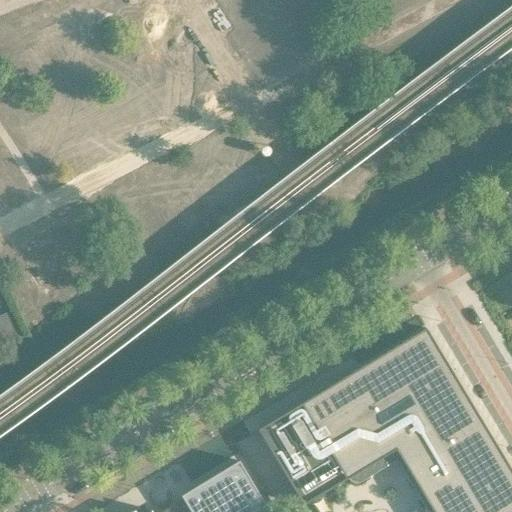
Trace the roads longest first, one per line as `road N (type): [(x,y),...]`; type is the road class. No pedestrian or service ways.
road 1 (unclassified): [(32,498),(423,262)]
road 2 (residential): [(511,408),(423,262)]
